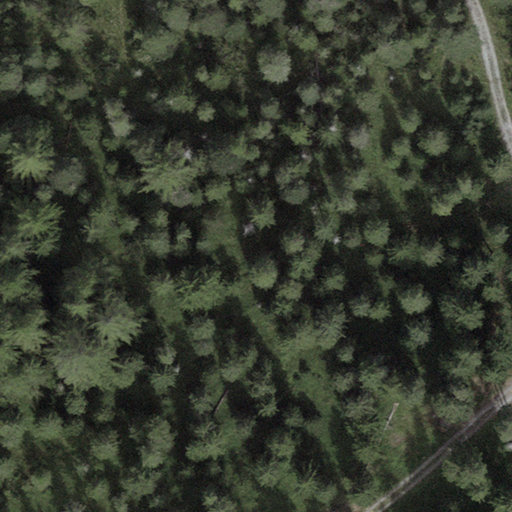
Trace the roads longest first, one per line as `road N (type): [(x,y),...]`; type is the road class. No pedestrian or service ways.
road 1 (track): [(511,393),(392,511)]
road 2 (track): [(463,0),(511,117)]
